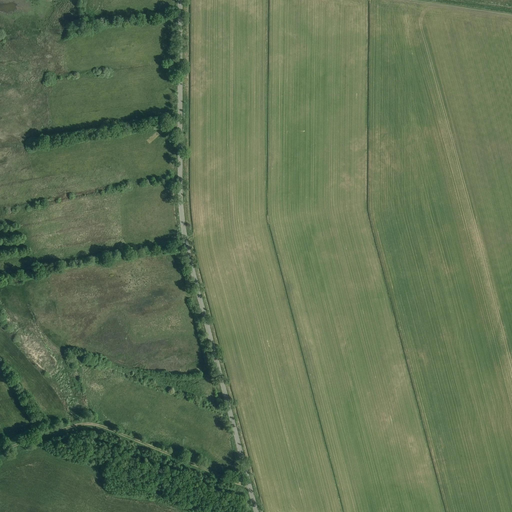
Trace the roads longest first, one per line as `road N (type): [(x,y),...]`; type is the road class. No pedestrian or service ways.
road 1 (tertiary): [(256,511),(184,236),(179,0)]
road 2 (track): [(249,485),(89,424),(0,450)]
